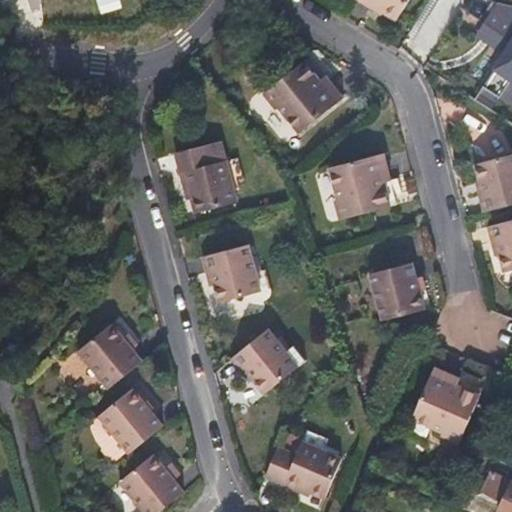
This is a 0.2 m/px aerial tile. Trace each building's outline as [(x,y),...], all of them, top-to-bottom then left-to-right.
[(352,0),(349,6),(367,18),(371,12),(390,24),(404,0),(352,0)] [(511,82),(511,21),(485,65),(511,82)] [(302,63),(262,96),(272,108),(274,106),(297,134),(330,106),(311,84),(316,80),(302,63)] [(192,214),(233,202),(216,143),(173,155),(182,190),(185,189),(192,214)] [(481,214),(511,206),(511,162),(497,166),(492,148),(461,156),(470,191),(475,190),(481,214)] [(331,200),(336,219),(387,206),(380,182),(375,183),(368,157),(327,168),(335,199),(331,200)] [(486,253),(496,291),(511,287),(511,221),(485,229),(492,252),(486,253)] [(260,305),(249,262),(235,266),(231,249),(200,257),(210,296),(214,296),(219,316),(260,305)] [(359,306),(364,323),(413,310),(407,287),(402,288),(395,261),(355,272),(363,305),(359,306)] [(92,375),(104,390),(146,357),(131,338),(126,342),(108,320),(76,345),(96,372),(92,375)] [(251,339),(226,360),(249,388),(252,385),(270,407),(303,379),(275,346),(264,355),(251,339)] [(420,383),(404,422),(432,434),(431,438),(448,446),(469,398),(447,389),(445,394),(420,383)] [(94,416),(125,455),(160,427),(129,389),(94,416)] [(273,446),(260,476),(291,491),(293,486),(319,498),(336,459),(307,446),(301,459),(273,446)] [(130,511),(157,511),(173,499),(143,460),(110,486),(130,511)] [(511,511),(511,479),(493,469),(483,486),(485,492),(500,501),(495,510),(500,511),(511,511)]
